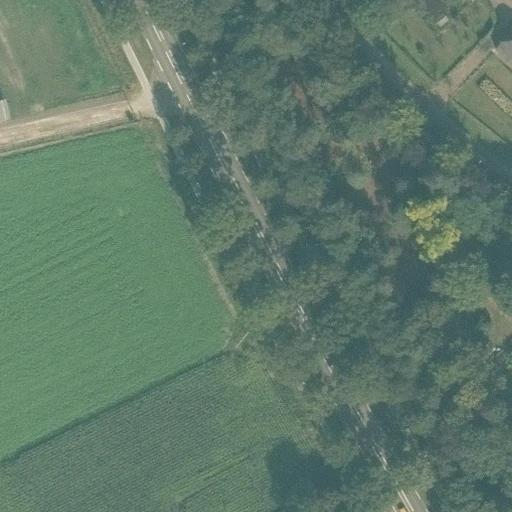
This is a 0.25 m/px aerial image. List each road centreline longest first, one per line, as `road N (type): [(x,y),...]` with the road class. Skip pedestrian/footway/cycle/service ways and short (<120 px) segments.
road 1 (primary): [(416,511),(234,191),(143,0)]
road 2 (unclassified): [(511,179),(313,0)]
